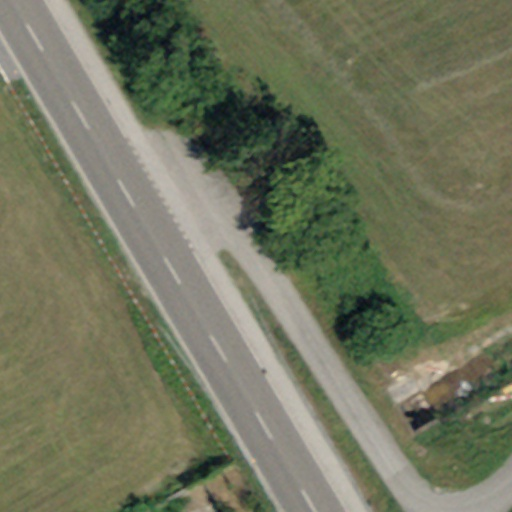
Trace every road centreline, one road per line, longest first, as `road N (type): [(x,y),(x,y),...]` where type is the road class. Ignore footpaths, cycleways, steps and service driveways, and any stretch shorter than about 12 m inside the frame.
road 1 (secondary): [(313,511),(8,0)]
road 2 (track): [(112,176),(193,204),(235,237),(426,511)]
